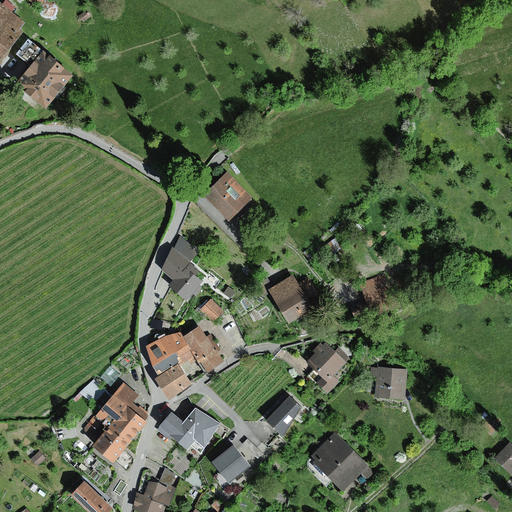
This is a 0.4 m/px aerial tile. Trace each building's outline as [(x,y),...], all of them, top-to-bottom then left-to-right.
[(0,56),(21,31),(18,28),(23,22),(0,2),(0,56)] [(87,10),(78,16),(82,22),(91,16),(87,10)] [(27,64),(39,48),(25,37),(13,52),(27,64)] [(44,108),(71,73),(39,48),(27,64),(21,71),(25,75),(17,86),(44,108)] [(243,228),(262,211),(226,172),(203,194),(227,220),(232,216),(243,228)] [(179,236),(173,248),(189,262),(198,252),(179,236)] [(338,236),(325,245),(331,254),(344,245),(338,236)] [(171,247),(160,270),(171,279),(189,262),(173,248),(171,247)] [(198,270),(189,262),(171,279),(166,285),(184,299),(191,291),(195,296),(202,287),(198,285),(202,280),(194,274),(198,270)] [(272,286),(266,289),(287,322),(322,301),(308,278),(297,284),(291,274),(272,286)] [(365,302),(350,308),(356,324),(394,310),(385,283),(388,282),(385,274),(358,284),(365,302)] [(266,289),(272,286),(265,275),(255,285),(260,293),(266,289)] [(224,297),(235,301),(239,292),(228,287),(224,297)] [(223,311),(210,298),(200,309),(213,321),(223,311)] [(170,322),(152,318),(150,328),(169,331),(170,322)] [(198,324),(179,336),(185,343),(191,353),(179,361),(184,368),(196,361),(196,362),(198,361),(205,371),(222,360),(198,324)] [(144,345),(151,364),(185,343),(179,336),(177,332),(164,335),(144,345)] [(151,364),(158,375),(177,362),(179,361),(191,353),(185,343),(151,364)] [(333,375),(346,362),(326,343),(307,361),(322,375),(315,382),(327,394),(339,381),(333,375)] [(189,382),(177,362),(158,375),(153,377),(166,397),(189,382)] [(403,400),(406,370),(378,366),(375,397),(403,400)] [(93,380),(80,392),(93,404),(106,389),(93,380)] [(111,461),(145,421),(128,406),(138,395),(121,381),(93,415),(101,421),(106,426),(91,444),(111,461)] [(300,407),(288,395),(266,419),(282,435),(300,407)] [(199,453),(219,422),(194,407),(186,416),(181,421),(175,416),(169,411),(158,424),(159,425),(156,429),(170,440),(173,437),(186,449),(190,444),(199,453)] [(101,421),(93,415),(83,429),(90,435),(101,421)] [(487,422),(482,427),(490,434),(494,429),(487,422)] [(369,465),(335,432),(312,455),(318,461),(315,464),(343,492),(361,473),(368,480),(373,474),(367,468),(369,465)] [(262,453),(247,438),(242,444),(256,458),(262,453)] [(511,474),(511,444),(509,442),(493,459),(511,476),(511,474)] [(232,444),(211,461),(228,483),(250,466),(232,444)] [(37,466),(46,458),(39,451),(30,459),(37,466)] [(164,467),(158,482),(169,488),(175,474),(164,467)] [(69,493),(87,511),(105,511),(111,507),(83,479),(69,493)] [(158,482),(147,481),(143,495),(135,492),(132,508),(141,511),(162,511),(165,504),(168,505),(174,491),(169,488),(158,482)] [(210,491),(204,496),(217,510),(223,504),(210,491)] [(491,496),(487,501),(495,509),(500,504),(491,496)]
